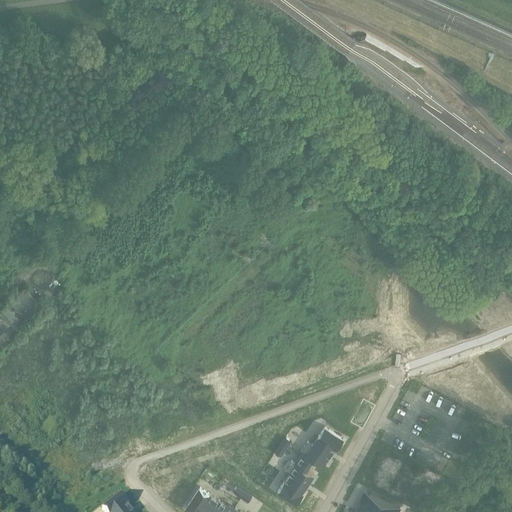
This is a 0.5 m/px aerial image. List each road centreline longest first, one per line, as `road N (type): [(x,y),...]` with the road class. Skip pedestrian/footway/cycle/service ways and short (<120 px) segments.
road 1 (residential): [(163,511),(135,485),(132,465),(399,371)]
road 2 (residential): [(323,511),(399,371)]
road 3 (unknown): [(410,511),(496,401)]
